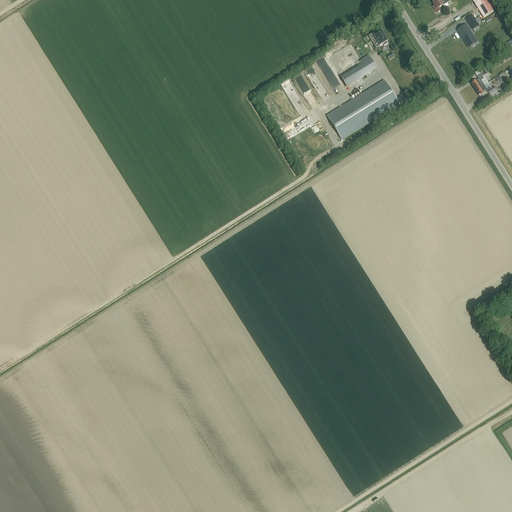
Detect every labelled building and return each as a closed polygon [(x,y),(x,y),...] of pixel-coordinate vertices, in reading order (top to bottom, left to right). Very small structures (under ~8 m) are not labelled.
[(439,8),(446,4),(450,2),(448,0),(436,0),(432,3),(434,6),(432,7),(437,14),(441,11),(439,8)] [(483,18),(494,11),(487,0),(474,0),(473,1),(483,18)] [(465,25),(457,30),(466,45),(475,40),(465,25)] [(374,33),(369,36),(373,44),(377,42),(379,46),(383,44),(384,46),(387,44),(386,42),(387,41),(381,31),(374,34),(374,33)] [(369,56),(339,75),(347,87),(377,69),(369,56)] [(317,62),(335,94),(341,90),(323,58),(317,62)] [(305,72),(314,86),(320,83),(315,74),(316,73),(312,67),(305,72)] [(476,91),(484,85),(481,81),(484,79),(483,77),(485,76),(483,72),(477,76),(479,80),(472,84),(476,91)] [(307,101),(314,97),(301,74),(293,78),(307,101)] [(384,82),(327,117),(341,140),(398,104),(384,82)] [(309,118),(290,83),(284,87),(303,121),(309,118)] [(484,85),(476,91),(480,97),(485,94),(488,92),(490,96),(497,91),(495,87),(491,90),(490,87),(486,89),(484,85)] [(319,130),(323,139),(329,136),(324,127),(319,130)]
